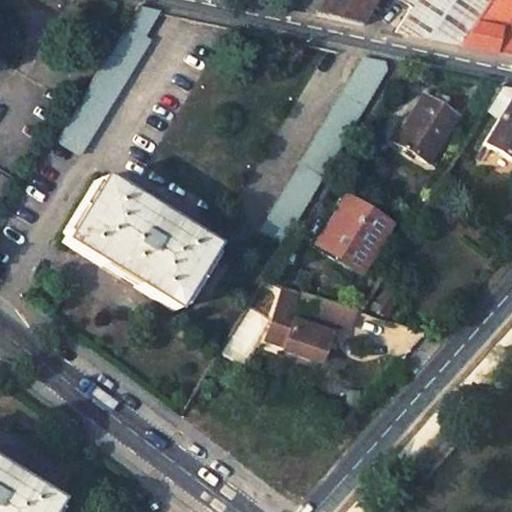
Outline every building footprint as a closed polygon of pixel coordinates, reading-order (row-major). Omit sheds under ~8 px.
[(288,0),(282,9),(323,19),(348,26),(356,28),(356,27),(373,0),(288,0)] [(491,0),(404,0),(412,3),(392,35),(402,37),(460,48),(491,0)] [(494,55),(498,39),(500,32),(511,34),(511,0),(491,0),(460,48),(494,55)] [(138,9),(129,26),(143,34),(157,13),(138,9)] [(143,34),(129,26),(124,29),(56,142),(76,154),(145,41),(143,34)] [(99,27),(88,46),(104,56),(115,38),(99,27)] [(511,41),(498,39),(494,55),(511,59),(511,41)] [(280,244),(386,69),(385,64),(362,59),(258,231),(280,244)] [(511,91),(480,141),(511,161),(511,160),(511,91)] [(451,123),(415,102),(391,141),(426,162),(451,123)] [(98,180),(61,242),(171,309),(209,248),(98,180)] [(311,243),(358,273),(389,223),(342,194),(311,243)] [(298,292),(278,285),(263,330),(282,336),(279,346),(317,358),(326,329),(290,317),(298,292)] [(351,309),(316,297),(311,312),(346,323),(351,309)] [(46,511),(52,503),(0,471),(0,511),(46,511)]
